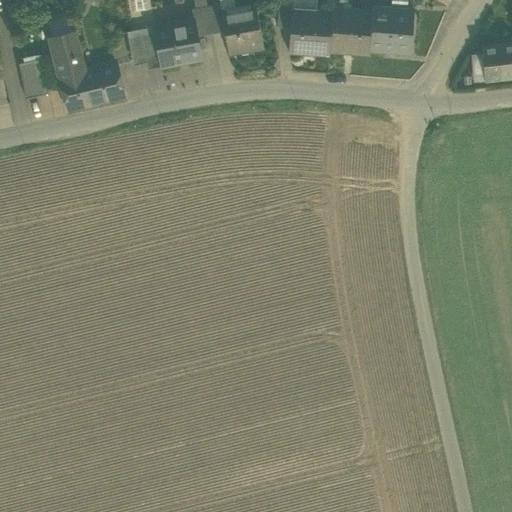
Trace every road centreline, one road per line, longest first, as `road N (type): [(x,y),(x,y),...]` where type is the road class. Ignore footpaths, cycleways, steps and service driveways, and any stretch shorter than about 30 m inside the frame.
road 1 (residential): [(420,105),(239,93),(0,142)]
road 2 (unclassified): [(465,511),(410,252),(405,188),(420,105)]
road 3 (unclassified): [(486,0),(420,105)]
